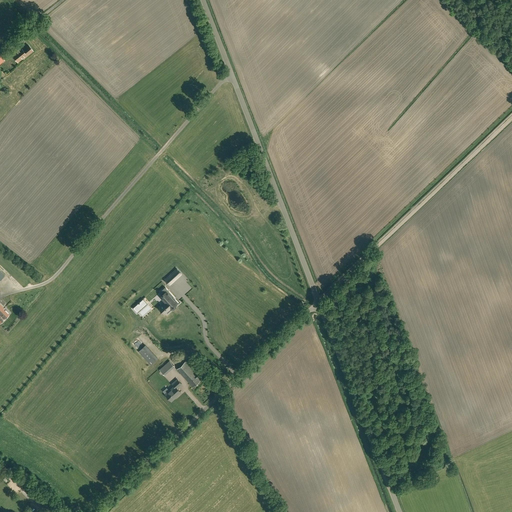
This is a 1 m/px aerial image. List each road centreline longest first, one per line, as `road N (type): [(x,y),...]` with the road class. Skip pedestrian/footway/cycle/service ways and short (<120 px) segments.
road 1 (unclassified): [(317,302),(202,0)]
road 2 (unclassified): [(96,511),(317,302)]
road 3 (track): [(511,118),(317,302)]
road 4 (unclassified): [(399,511),(317,302)]
